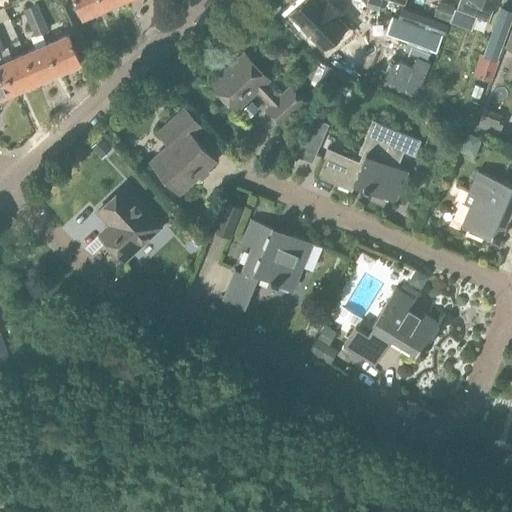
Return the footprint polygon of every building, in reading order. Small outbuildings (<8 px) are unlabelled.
[(75,0),(82,15),(104,5),(101,0),(75,0)] [(340,16),(324,0),(303,0),(289,13),(290,14),(282,23),(306,50),(315,42),(325,53),(330,48),(342,60),(373,32),(349,7),(340,16)] [(434,0),(429,15),(448,22),(456,0),(434,0)] [(459,0),(457,7),(491,19),(497,0),(459,0)] [(26,20),(28,24),(43,17),(37,2),(23,9),(28,19),(26,20)] [(500,61),(496,59),(511,13),(511,9),(500,5),(475,74),(493,81),(500,61)] [(0,22),(11,17),(6,6),(0,9),(0,22)] [(28,24),(34,36),(42,33),(49,30),(43,17),(28,24)] [(392,17),(386,33),(408,41),(404,51),(427,59),(431,49),(435,51),(441,34),(392,17)] [(25,53),(36,80),(58,70),(47,44),(46,44),(42,33),(34,36),(39,47),(25,53)] [(47,44),(58,70),(80,61),(69,34),(47,44)] [(0,36),(0,55),(3,63),(14,89),(36,80),(25,53),(14,58),(5,47),(0,36)] [(268,78),(244,52),(212,82),(236,108),(256,90),(269,104),(264,108),(281,125),(306,102),(290,84),(280,94),(266,80),(268,78)] [(0,95),(14,89),(3,63),(0,55),(0,95)] [(381,83),(416,97),(430,62),(417,57),(413,68),(390,59),(381,83)] [(170,143),(151,160),(180,191),(214,159),(192,134),(201,126),(185,108),(159,131),(170,143)] [(479,127),(501,134),(505,122),(501,120),(503,116),(485,110),(479,127)] [(327,147),(316,174),(352,190),(355,182),(395,199),(408,171),(397,166),(404,150),(414,154),(421,139),(373,119),(359,152),(362,154),(359,160),(327,147)] [(312,162),(323,138),(306,131),(295,155),(312,162)] [(102,157),(112,148),(102,137),(91,146),(102,157)] [(463,201),(470,204),(461,223),(497,239),(511,201),(511,184),(477,170),(468,190),(463,201)] [(157,223),(123,187),(98,210),(110,224),(104,230),(112,238),(109,241),(125,258),(149,236),(146,233),(157,223)] [(226,201),(213,231),(231,239),(244,209),(226,201)] [(241,271),(235,269),(223,298),(245,307),(260,272),(272,277),(270,281),(278,284),(293,290),(303,265),(300,263),(310,240),(291,232),(289,237),(274,231),(276,226),(273,224),(272,226),(251,218),(242,241),(251,245),(241,271)] [(368,332),(356,326),(344,345),(368,360),(385,333),(419,355),(439,321),(412,304),(415,298),(396,287),(368,332)] [(311,351),(333,364),(340,351),(330,345),(337,332),(325,326),(311,351)] [(0,358),(9,355),(5,343),(4,344),(0,333),(0,358)] [(77,511),(90,511),(103,494),(85,482),(69,506),(77,511)]
